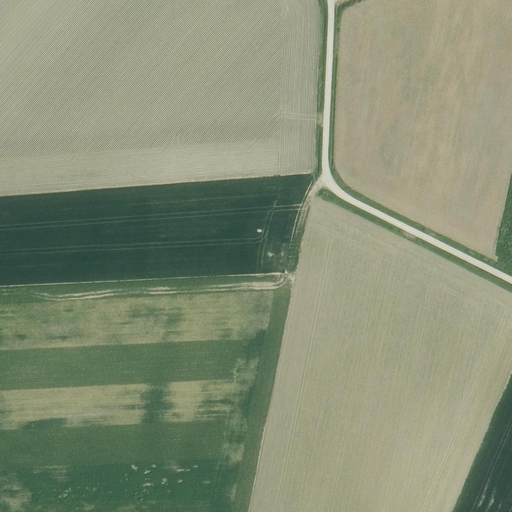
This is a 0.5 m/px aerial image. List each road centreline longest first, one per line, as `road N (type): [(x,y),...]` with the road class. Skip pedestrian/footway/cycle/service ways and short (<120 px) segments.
road 1 (unclassified): [(330,0),(331,185),(511,280)]
road 2 (track): [(329,181),(309,194),(289,272),(222,335)]
